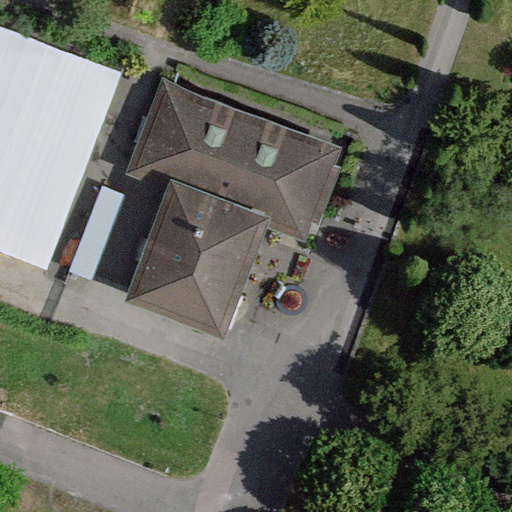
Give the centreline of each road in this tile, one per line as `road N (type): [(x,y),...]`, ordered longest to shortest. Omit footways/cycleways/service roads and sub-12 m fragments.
road 1 (residential): [(232,511),(268,408),(511,499)]
road 2 (residential): [(0,432),(208,511)]
